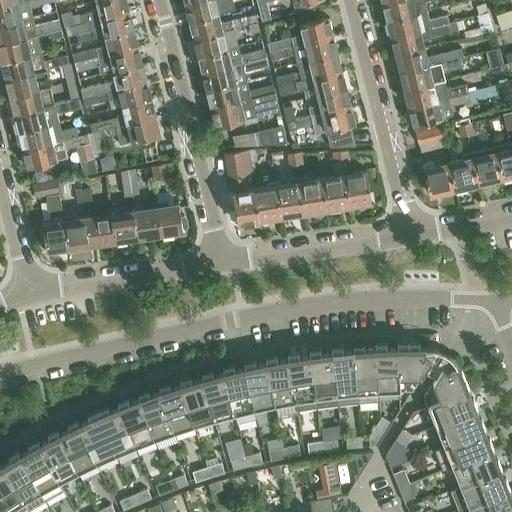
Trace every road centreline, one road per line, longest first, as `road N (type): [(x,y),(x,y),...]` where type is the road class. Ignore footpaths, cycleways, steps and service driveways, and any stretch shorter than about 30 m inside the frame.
road 1 (residential): [(0,375),(280,313),(360,303),(496,304)]
road 2 (residential): [(157,0),(222,263)]
road 3 (residential): [(410,232),(353,0)]
road 4 (residential): [(222,263),(30,291)]
road 5 (residential): [(410,232),(222,263)]
road 6 (residential): [(30,291),(0,169)]
